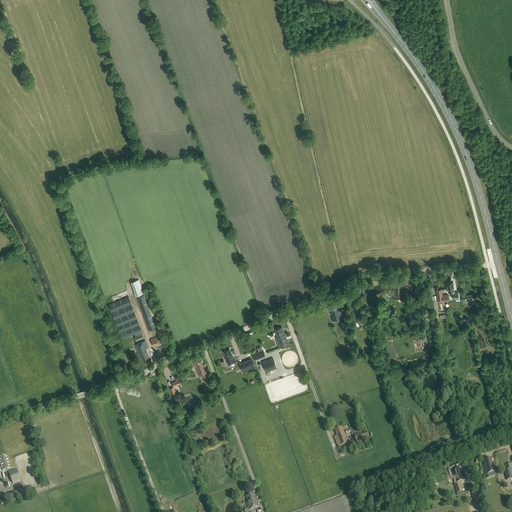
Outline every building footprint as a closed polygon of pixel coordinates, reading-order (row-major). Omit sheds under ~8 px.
[(143,293),(138,279),(130,282),(135,296),(143,293)] [(393,299),(404,298),(404,288),(401,288),(401,282),(393,283),(393,290),(393,299)] [(421,283),(414,283),(415,293),(422,293),(421,283)] [(449,301),(448,294),(443,295),(442,289),(436,290),(438,302),(449,301)] [(149,331),(155,328),(144,295),(137,298),(149,331)] [(135,341),(136,341),(143,338),(141,334),(143,333),(129,297),(108,305),(122,339),(134,335),(135,337),(133,337),(135,341)] [(332,322),(343,318),(339,307),(336,308),(335,304),(327,306),(332,322)] [(360,316),(353,318),(350,319),(352,324),(355,323),(356,327),(363,325),(360,316)] [(342,331),(349,329),(346,321),(340,323),(342,331)] [(279,348),(290,344),(286,334),(285,335),(283,326),(276,329),(278,335),(275,336),(279,348)] [(159,336),(151,339),(154,348),(162,345),(159,336)] [(142,360),(149,357),(146,349),(148,348),(145,341),(135,345),(139,356),(140,356),(142,360)] [(228,365),(236,361),(234,358),(233,358),(229,349),(224,351),(226,358),(225,358),(228,365)] [(253,354),(255,359),(265,356),(264,350),(253,354)] [(273,357),(262,361),(266,372),(277,368),(273,357)] [(256,368),(252,358),(239,363),(243,373),(256,368)] [(199,375),(208,372),(205,364),(203,365),(202,361),(194,363),(195,368),(197,367),(198,370),(197,370),(199,375)] [(202,375),(205,382),(211,380),(208,373),(202,375)] [(171,382),(173,387),(181,384),(179,379),(171,382)] [(334,437),(338,448),(348,444),(342,428),(335,430),(337,436),(334,437)] [(357,444),(369,439),(366,431),(354,435),(357,444)] [(0,463),(3,471),(10,468),(6,455),(0,457),(0,463)] [(483,465),(485,475),(497,472),(494,462),(492,463),(491,458),(483,460),(484,465),(483,465)] [(459,467),(450,470),(454,483),(455,483),(456,483),(454,484),(457,493),(462,491),(459,481),(465,480),(463,472),(460,473),(459,467)] [(12,484),(21,482),(16,469),(8,472),(12,484)] [(474,503),(481,502),(478,491),(471,493),(474,503)] [(249,511),(257,507),(259,507),(255,496),(253,497),(252,495),(246,497),(248,502),(246,502),(249,511)]
